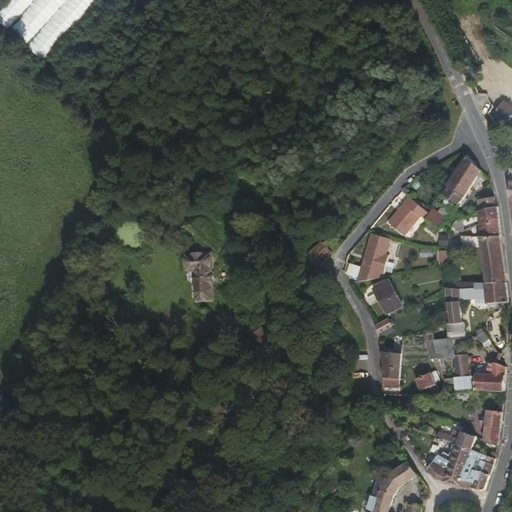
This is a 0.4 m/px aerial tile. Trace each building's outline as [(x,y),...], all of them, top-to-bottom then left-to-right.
[(0,19),(58,65),(107,0),(14,0),(0,18),(0,19)] [(0,0),(0,15),(11,0),(0,0)] [(471,27),(463,26),(463,34),(471,34),(471,27)] [(504,121),(496,125),(504,141),(510,137),(504,121)] [(489,186),(473,170),(458,193),(477,203),(486,189),(494,199),(498,194),(496,189),(489,186)] [(477,203),(458,193),(454,199),(457,201),(438,230),(434,235),(451,242),(477,203)] [(503,222),(501,211),(486,214),(487,226),(503,222)] [(503,222),(487,226),(484,227),(486,238),(505,234),(503,222)] [(480,225),(471,226),(472,235),(481,234),(480,225)] [(462,240),(469,249),(470,231),(466,232),(462,240)] [(486,238),(489,253),(508,251),(505,234),(486,238)] [(508,251),(489,253),(492,299),(502,299),(511,298),(508,251)] [(315,267),(325,277),(338,264),(329,254),(315,267)] [(214,317),(212,272),(188,272),(189,287),(197,287),(198,317),(214,317)] [(466,290),(467,301),(469,301),(481,300),(480,289),(466,290)] [(411,322),(399,298),(384,305),(396,329),(411,322)] [(502,299),(502,318),(511,317),(511,300),(511,298),(502,299)] [(469,301),(471,321),(494,319),(492,299),(481,300),(469,301)] [(492,299),(494,319),(502,318),(502,299),(492,299)] [(467,301),(458,302),(456,302),(459,336),(456,337),(458,355),(474,353),(471,321),(469,301),(467,301)] [(388,318),(376,323),(380,331),(392,325),(388,318)] [(437,322),(438,336),(449,336),(449,321),(437,322)] [(486,342),(491,331),(482,327),(477,338),(486,342)] [(239,343),(243,335),(229,328),(225,335),(239,343)] [(266,340),(264,342),(260,346),(272,359),(283,348),(271,335),(266,340)] [(485,346),(482,352),(492,355),(494,351),(491,346),(485,346)] [(492,355),(482,352),(480,360),(489,364),(492,355)] [(474,353),(458,355),(461,392),(477,390),(475,369),(475,361),(474,353)] [(442,382),(437,369),(416,376),(421,389),(442,382)] [(485,386),(484,389),(481,400),(507,402),(507,380),(502,376),(501,371),(493,371),(491,386),(485,386)] [(389,393),(406,394),(408,377),(395,377),(389,376),(389,393)] [(428,411),(444,411),(436,387),(421,393),(428,411)] [(477,390),(461,392),(462,402),(478,401),(477,390)] [(389,393),(389,404),(405,406),(406,394),(389,393)] [(487,420),(455,415),(454,418),(470,421),(469,426),(486,428),(487,420)] [(500,456),(505,422),(489,420),(485,453),(500,456)] [(387,450),(368,443),(363,453),(383,461),(387,450)] [(472,463),(476,451),(462,445),(460,453),(455,451),(452,455),(456,457),(472,463)] [(487,506),(496,472),(472,463),(456,457),(451,469),(466,475),(459,496),(487,506)] [(431,486),(459,496),(466,475),(451,469),(439,464),(434,473),(424,468),(421,472),(431,486)] [(422,487),(413,475),(397,487),(382,511),(404,511),(408,506),(422,487)] [(359,496),(346,491),(342,500),(350,503),(351,498),(357,501),(359,496)] [(432,502),(426,493),(422,503),(430,509),(432,502)]
